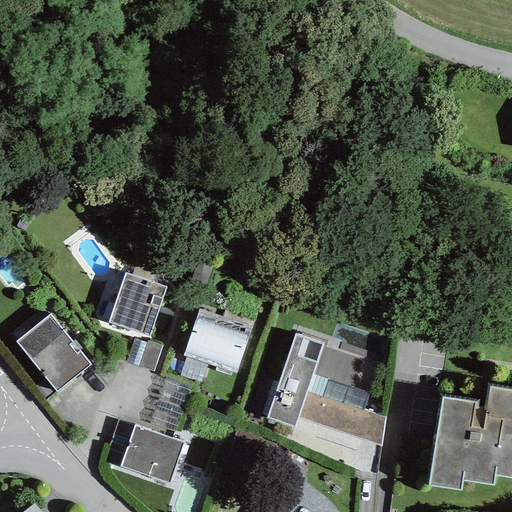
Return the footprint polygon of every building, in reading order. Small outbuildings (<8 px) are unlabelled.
[(207,283),(211,269),(197,264),(192,279),(207,283)] [(166,287),(123,274),(108,323),(150,336),(166,287)] [(238,370),(251,331),(252,326),(200,308),(184,355),(187,357),(207,364),(237,373),(238,370)] [(57,392),(91,364),(80,350),(82,349),(75,340),(73,342),(50,314),(15,342),(57,392)] [(380,447),(386,418),(363,411),(371,393),(313,375),(323,345),(295,335),(267,418),(295,428),(298,419),(380,447)] [(147,343),(134,339),(126,363),(138,367),(147,343)] [(153,372),(162,346),(147,341),(147,343),(138,367),(153,372)] [(180,376),(201,383),(207,364),(187,357),(180,376)] [(175,432),(192,386),(166,377),(150,423),(175,432)] [(442,399),(428,487),(461,492),(463,482),(494,487),(495,477),(511,479),(511,393),(492,390),(490,407),(442,399)] [(184,442),(134,425),(120,467),(170,483),(184,442)]
